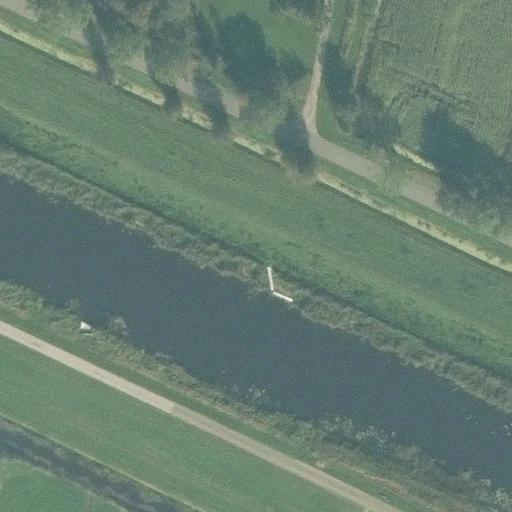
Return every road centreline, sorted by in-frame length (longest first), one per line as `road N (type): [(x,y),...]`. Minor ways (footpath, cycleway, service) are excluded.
road 1 (unclassified): [(511,246),(0,10)]
road 2 (unclassified): [(391,511),(0,327)]
